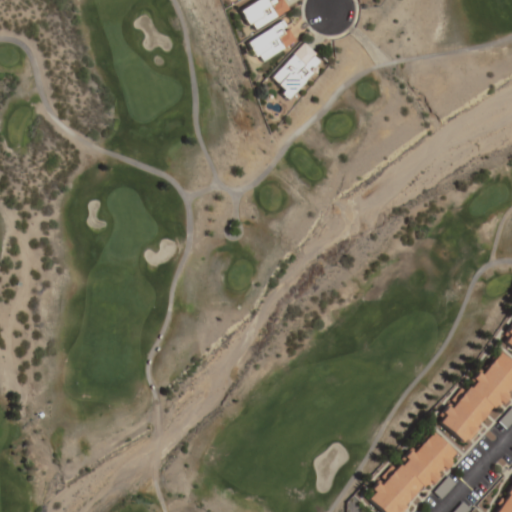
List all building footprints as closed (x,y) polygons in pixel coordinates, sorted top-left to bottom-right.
[(255,0),(237,11),(249,32),(287,11),(281,0),(255,0)] [(244,43),(256,64),(293,42),(281,21),(244,43)] [(268,79),(276,85),(272,89),(285,101),(320,61),(300,43),(268,79)] [(511,329),(502,346),(511,352),(511,329)] [(432,421),(460,446),(511,387),(511,368),(494,352),(432,421)] [(361,497),(376,511),(400,511),(455,457),(427,430),(361,497)] [(432,492),(437,499),(453,486),(447,479),(432,492)] [(511,511),(511,480),(492,511),(511,511)]
